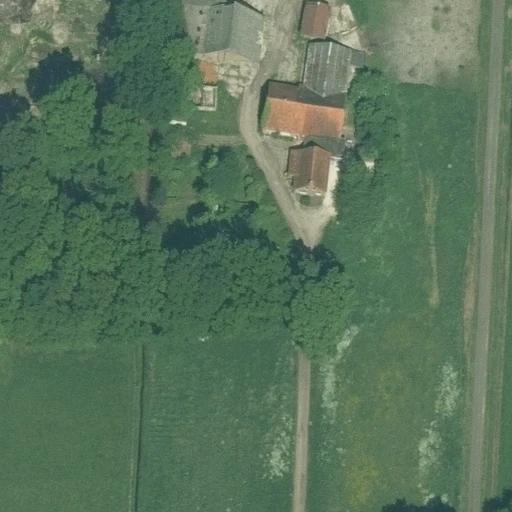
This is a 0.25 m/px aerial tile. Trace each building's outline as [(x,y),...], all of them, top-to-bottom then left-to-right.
[(318,46),(325,16),(299,10),(292,40),(318,46)] [(257,72),(264,24),(179,11),(172,59),(257,72)] [(0,113),(80,116),(83,27),(0,24),(0,113)] [(309,90),(303,146),(302,159),(291,158),(288,182),(295,182),(293,197),(324,200),(328,164),(342,166),(345,146),(338,145),(345,98),(344,98),(350,56),(309,48),(303,89),(309,90)] [(309,90),(303,89),(298,89),(298,92),(269,89),(262,136),(297,141),(297,145),(303,146),(309,90)] [(197,113),(215,114),(215,91),(197,90),(197,113)]
